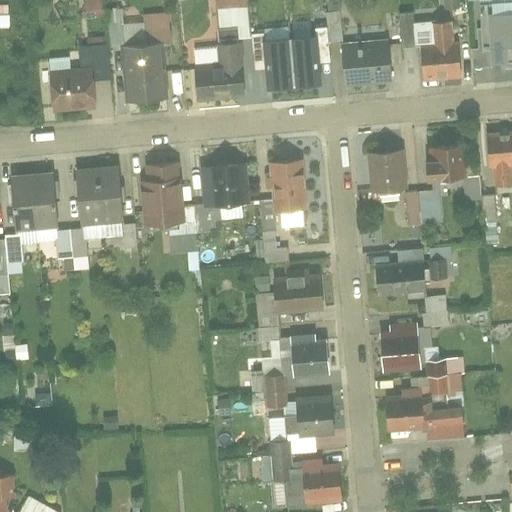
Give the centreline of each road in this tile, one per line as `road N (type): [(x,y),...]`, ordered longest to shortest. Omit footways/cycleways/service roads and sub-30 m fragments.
road 1 (residential): [(337,119),(365,465)]
road 2 (residential): [(337,119),(0,150)]
road 3 (residential): [(511,103),(337,119)]
road 4 (residential): [(365,465),(511,452)]
